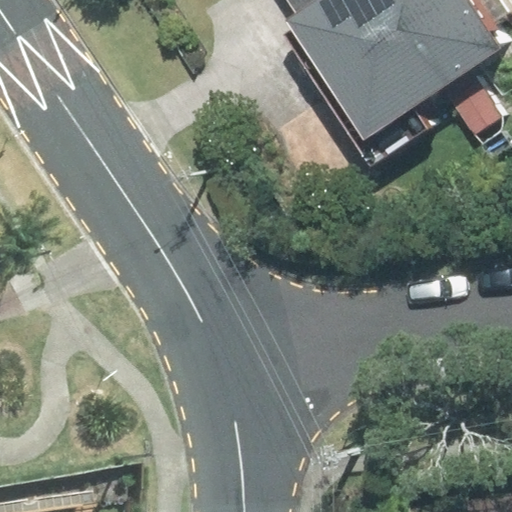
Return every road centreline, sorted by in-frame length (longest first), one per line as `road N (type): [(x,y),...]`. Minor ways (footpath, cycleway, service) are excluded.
road 1 (unclassified): [(215,366),(156,241),(0,13)]
road 2 (residential): [(511,321),(215,366)]
road 3 (unclassified): [(244,511),(232,418),(215,366)]
